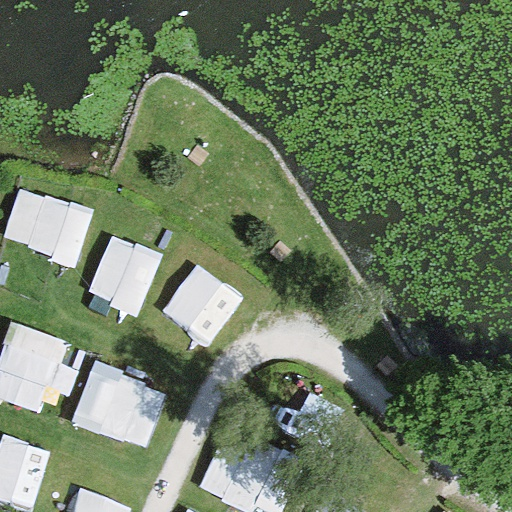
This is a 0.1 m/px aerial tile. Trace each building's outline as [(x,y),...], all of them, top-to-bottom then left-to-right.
[(11,226),(49,239),(64,198),(26,184),(11,226)] [(93,285),(143,302),(163,243),(113,227),(93,285)] [(212,336),(247,286),(197,252),(162,301),(212,336)] [(15,315),(2,363),(53,377),(66,329),(15,315)] [(146,440),(168,379),(96,353),(74,413),(146,440)] [(203,479),(281,511),(282,511),(311,446),(232,412),(203,479)] [(0,491),(31,501),(50,439),(5,425),(0,441),(0,491)] [(363,511),(365,505),(322,490),(313,511),(363,511)] [(221,511),(197,498),(189,511),(221,511)] [(467,511),(451,500),(441,511),(467,511)]
